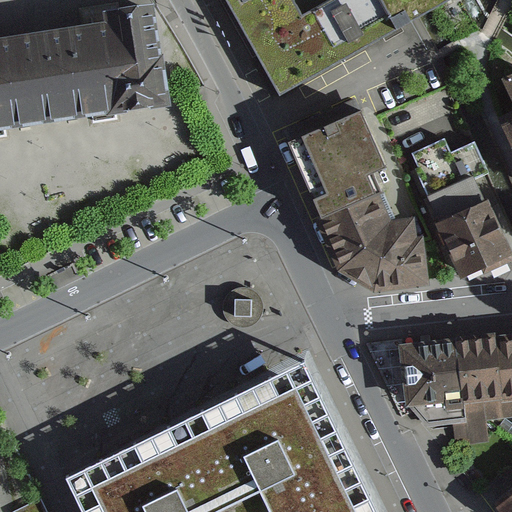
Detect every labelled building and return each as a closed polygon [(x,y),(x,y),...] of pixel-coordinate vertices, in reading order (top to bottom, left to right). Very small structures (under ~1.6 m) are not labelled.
[(150,0),(113,0),(0,18),(0,125),(166,99),(150,0)] [(219,0),(228,16),(276,101),(393,36),(457,0),(219,0)] [(511,110),(511,124),(503,129),(511,146),(511,80),(500,86),(511,110)] [(405,196),(372,115),(294,146),(346,271),(374,286),(431,279),(422,223),(399,222),(392,204),(405,196)] [(442,143),(406,160),(465,276),(511,253),(474,179),(484,174),(470,145),(449,156),(442,143)] [(247,286),(237,289),(232,293),(228,300),(226,307),(228,315),(232,321),(236,325),(243,328),(247,328),(257,326),(263,322),(267,314),(269,307),(268,302),(265,295),(262,291),(255,288),(247,286)] [(511,339),(467,343),(471,423),(511,420),(511,339)] [(471,423),(467,343),(406,347),(408,400),(428,426),(471,423)] [(95,392),(75,346),(18,371),(43,428),(79,412),(74,401),(95,392)] [(387,511),(315,363),(74,481),(88,511),(387,511)] [(511,511),(511,500),(502,508),(505,511),(511,511)] [(49,511),(45,503),(27,511),(49,511)]
